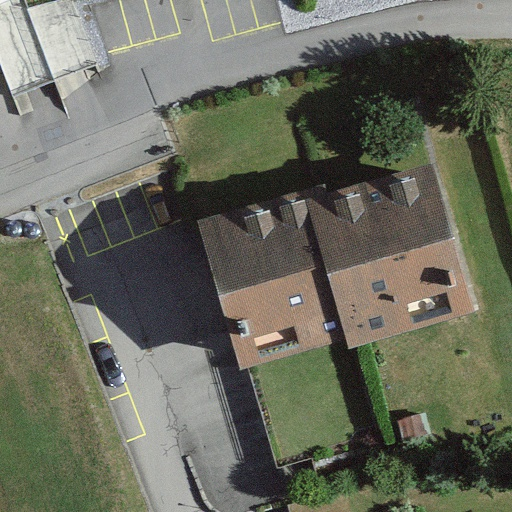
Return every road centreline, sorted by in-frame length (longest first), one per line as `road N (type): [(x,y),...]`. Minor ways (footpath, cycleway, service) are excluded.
road 1 (residential): [(0,195),(112,153),(158,83),(422,20),(511,11)]
road 2 (residential): [(198,511),(122,302)]
